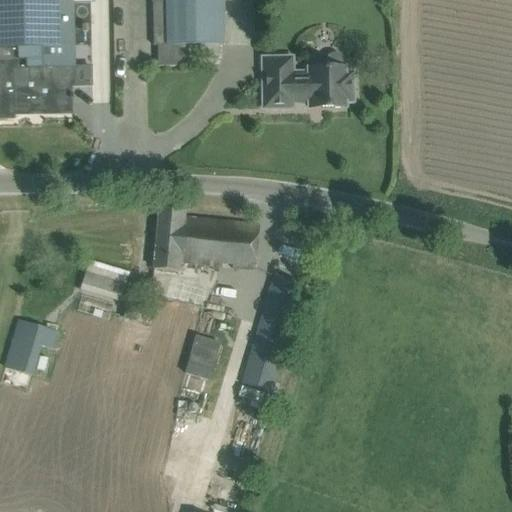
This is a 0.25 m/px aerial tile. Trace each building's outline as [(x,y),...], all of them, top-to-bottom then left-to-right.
[(90,0),(0,0),(0,121),(13,121),(13,115),(70,114),(70,100),(72,100),(72,95),(70,96),(70,87),(74,87),(74,69),(73,69),(73,4),(91,3),(90,0)] [(151,0),(153,46),(157,46),(157,67),(156,67),(156,69),(178,68),(178,64),(187,64),(187,46),(223,46),(221,0),(151,0)] [(291,74),(291,59),(262,59),(263,109),(292,109),(292,104),(308,104),(309,109),(345,109),(344,103),(352,103),(352,83),(352,74),(344,74),(344,68),(308,69),(308,74),(291,74)] [(254,271),(256,246),(258,226),(184,218),(184,211),(159,209),(153,270),(176,272),(177,264),(254,271)] [(120,304),(128,275),(88,263),(79,292),(120,304)] [(273,276),(241,384),(272,393),(304,285),(273,276)] [(169,281),(165,297),(189,303),(193,287),(169,281)] [(127,308),(124,320),(135,324),(139,311),(127,308)] [(52,351),(57,334),(18,323),(4,370),(31,378),(40,348),(52,351)] [(210,383),(221,342),(195,335),(184,376),(210,383)] [(181,395),(177,411),(200,417),(204,401),(181,395)]
